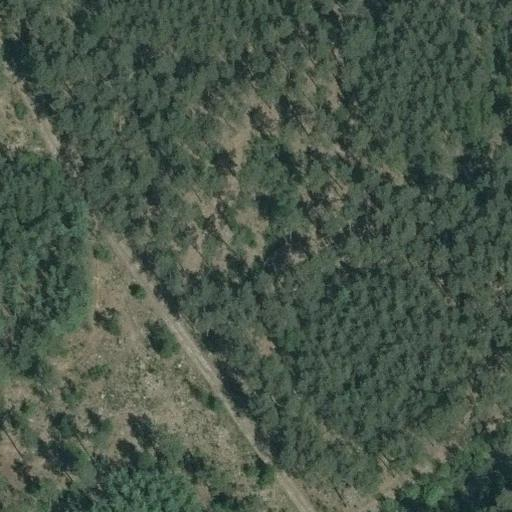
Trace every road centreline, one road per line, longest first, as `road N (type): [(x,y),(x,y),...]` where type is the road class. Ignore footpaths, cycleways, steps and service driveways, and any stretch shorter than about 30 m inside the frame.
road 1 (track): [(303,511),(88,202),(0,43)]
road 2 (track): [(368,511),(511,422)]
